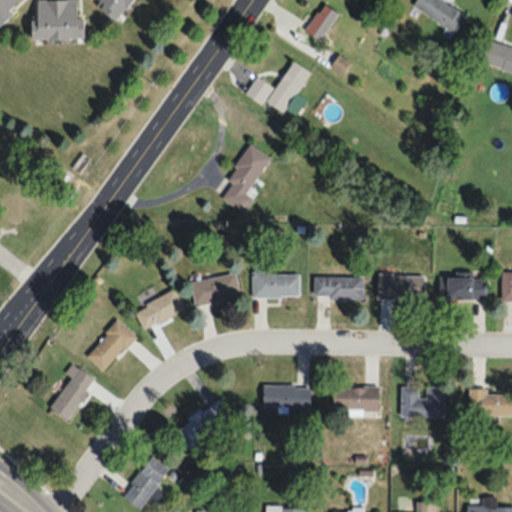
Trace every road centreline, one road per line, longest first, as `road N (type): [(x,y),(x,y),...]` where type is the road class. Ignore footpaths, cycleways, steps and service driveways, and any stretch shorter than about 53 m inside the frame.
road 1 (secondary): [(0,349),(248,0)]
road 2 (residential): [(194,366),(246,349),(511,349)]
road 3 (residential): [(61,511),(144,398),(194,366)]
